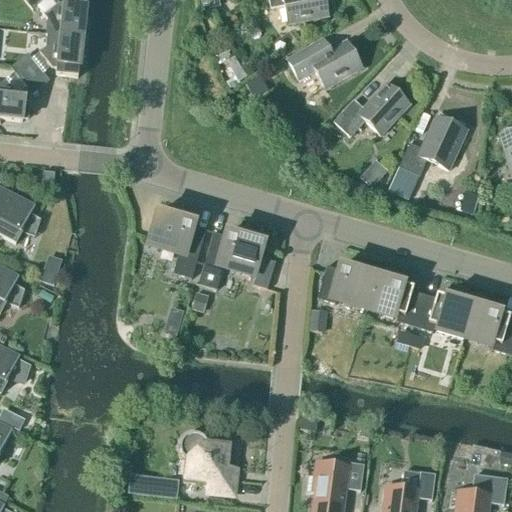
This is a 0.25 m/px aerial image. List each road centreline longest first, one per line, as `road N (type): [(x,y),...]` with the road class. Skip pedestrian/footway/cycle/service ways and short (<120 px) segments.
road 1 (residential): [(275,511),(308,219)]
road 2 (tertiary): [(511,279),(308,219)]
road 3 (tertiary): [(144,171),(163,0)]
road 4 (tertiary): [(308,219),(144,171)]
road 5 (residential): [(511,71),(448,62),(410,35),(388,0)]
road 6 (residential): [(144,171),(0,154)]
